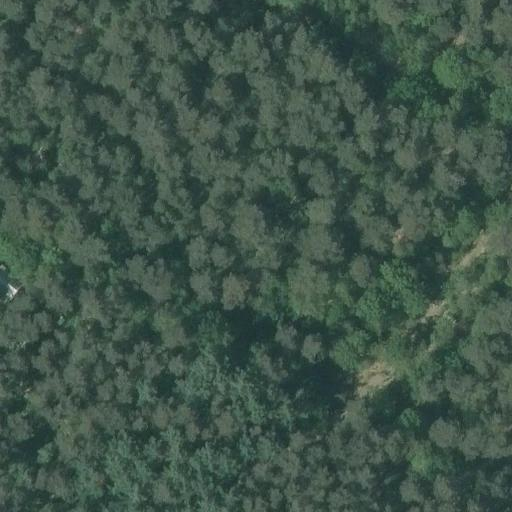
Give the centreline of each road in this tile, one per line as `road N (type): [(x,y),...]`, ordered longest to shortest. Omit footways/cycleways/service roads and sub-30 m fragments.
road 1 (track): [(336,409),(354,404),(472,262),(511,181)]
road 2 (track): [(511,129),(257,0)]
